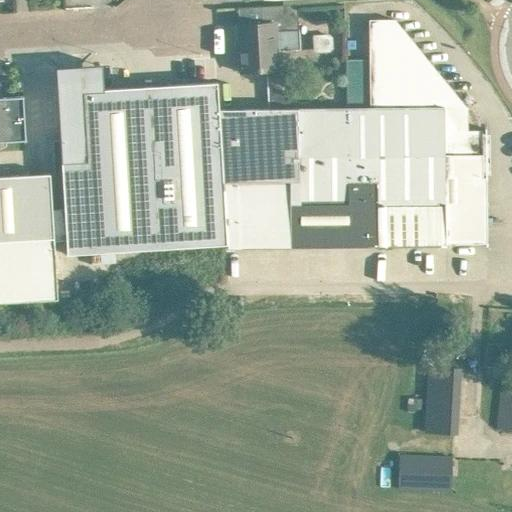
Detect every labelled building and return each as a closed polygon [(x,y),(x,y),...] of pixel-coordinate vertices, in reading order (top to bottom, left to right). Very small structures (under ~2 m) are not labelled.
[(283,5),(237,8),(237,9),(259,8),(260,23),(237,25),(240,72),(276,70),(275,52),(291,51),(289,30),(298,29),(296,4),(283,5)] [(395,19),(368,20),(369,108),(394,107),(394,149),(375,149),(376,205),(444,204),(444,243),(444,244),(485,244),(485,246),(486,246),(486,175),(485,176),(485,177),(482,177),(482,130),(467,131),(467,107),(465,107),(395,21),(395,19)] [(328,35),(312,35),(313,54),(330,53),(333,49),(332,38),(328,35)] [(66,254),(226,245),(223,189),(221,163),(220,134),(218,109),(217,82),(103,89),(101,65),(55,68),(59,141),(53,141),(55,183),(62,183),(66,254)] [(49,174),(0,176),(0,147),(1,147),(5,145),(5,141),(25,140),(22,96),(0,97),(0,302),(57,299),(49,174)] [(394,149),(394,107),(369,108),(297,108),(218,109),(220,134),(221,163),(223,189),(226,245),(226,248),(272,247),(272,245),(358,244),(358,246),(376,246),(376,244),(414,244),(414,246),(444,246),(444,244),(444,204),(376,205),(375,149),(394,149)] [(422,433),(446,433),(448,366),(424,365),(422,433)] [(511,387),(499,386),(496,427),(511,428),(511,387)] [(399,455),(398,489),(450,490),(451,458),(451,457),(399,455)]
